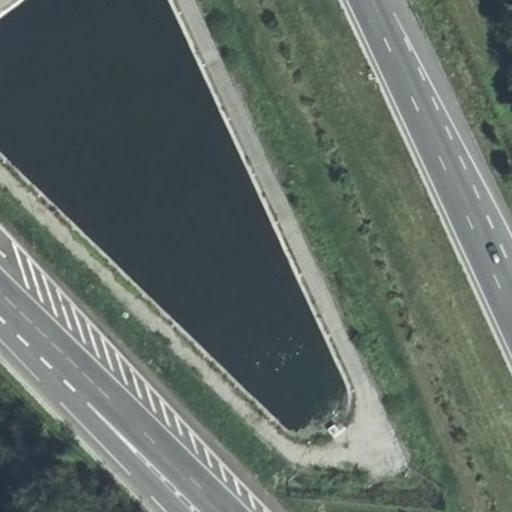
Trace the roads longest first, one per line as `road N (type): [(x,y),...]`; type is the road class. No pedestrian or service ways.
road 1 (motorway): [(511,312),(366,0)]
road 2 (motorway): [(0,291),(226,511)]
road 3 (motorway): [(0,293),(184,511)]
road 4 (track): [(511,115),(457,0)]
